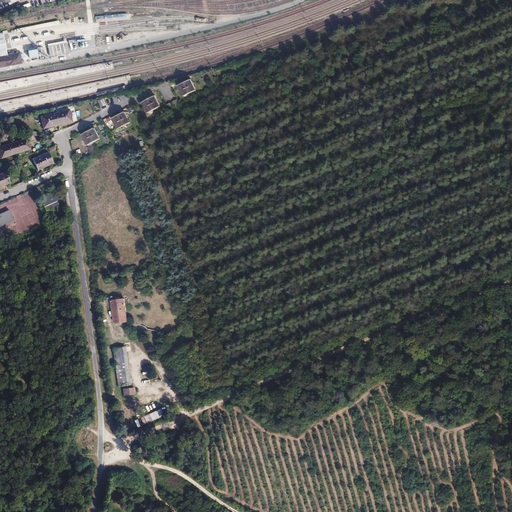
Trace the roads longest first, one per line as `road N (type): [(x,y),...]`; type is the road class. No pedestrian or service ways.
road 1 (track): [(103,445),(511,278)]
road 2 (unclassified): [(92,511),(103,445),(99,380),(69,169)]
road 3 (track): [(103,445),(184,476),(233,511)]
road 4 (unclassified): [(69,169),(63,135),(158,86)]
road 5 (track): [(103,445),(0,366)]
